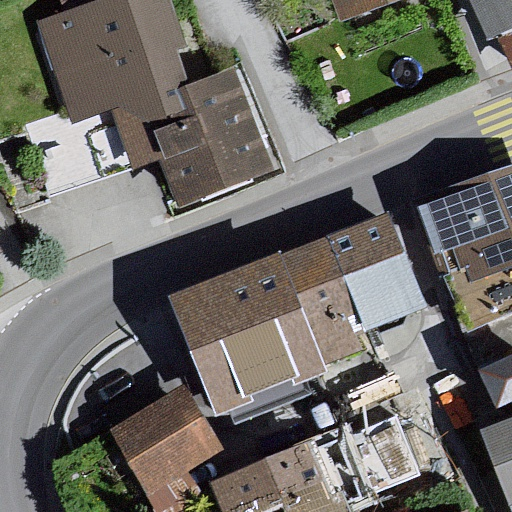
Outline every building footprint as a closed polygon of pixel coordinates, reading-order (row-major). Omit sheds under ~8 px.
[(167,0),(125,0),(37,33),(72,127),(108,114),(132,177),(162,166),(180,213),(275,173),(234,64),(196,78),(167,0)] [(439,0),(332,0),(344,34),(440,1),(439,0)] [(511,0),(477,0),(493,38),(502,34),(511,60),(511,0)] [(511,267),(511,179),(421,214),(444,275),(475,263),(481,279),(511,267)] [(390,217),(279,262),(322,368),(434,323),(390,217)] [(279,262),(170,304),(221,425),(327,381),(322,368),(279,262)] [(511,364),(479,381),(501,425),(511,419),(511,364)] [(185,391),(104,436),(145,511),(200,511),(185,485),(225,463),(185,391)] [(511,511),(511,431),(481,442),(508,511),(511,511)] [(349,511),(323,449),(212,497),(218,511),(349,511)]
